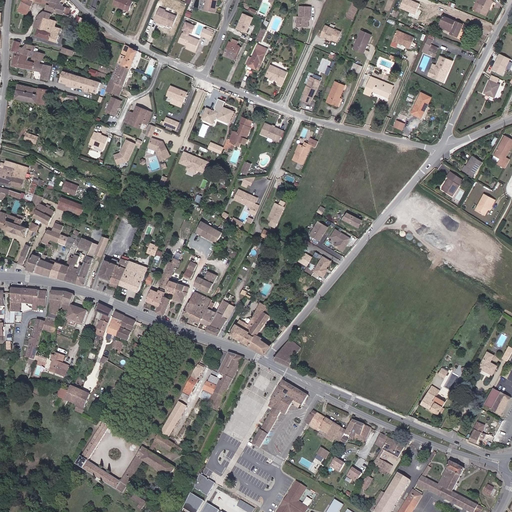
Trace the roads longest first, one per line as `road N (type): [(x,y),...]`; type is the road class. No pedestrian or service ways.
road 1 (secondary): [(265,361),(90,293),(0,276)]
road 2 (unclassified): [(265,361),(441,149)]
road 3 (residential): [(206,78),(300,117),(441,149)]
road 4 (secondary): [(469,452),(265,361)]
road 5 (unknown): [(257,357),(171,511)]
road 6 (unclassified): [(441,149),(511,4)]
road 7 (unknown): [(163,323),(102,411),(146,440)]
road 8 (residential): [(73,0),(104,27),(206,78)]
road 9 (unclassified): [(10,0),(0,126)]
